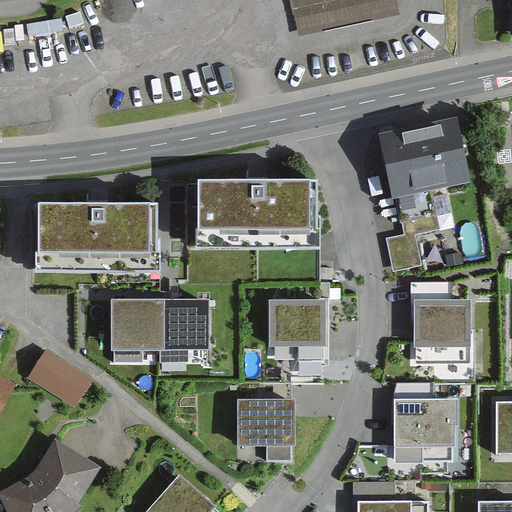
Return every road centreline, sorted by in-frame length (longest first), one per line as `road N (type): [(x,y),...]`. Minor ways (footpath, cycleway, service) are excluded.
road 1 (residential): [(13,162),(13,303),(263,511)]
road 2 (residential): [(332,109),(371,286),(373,331),(355,413),(287,511)]
road 3 (secondary): [(13,162),(149,146),(332,109)]
road 4 (secondary): [(332,109),(511,70)]
